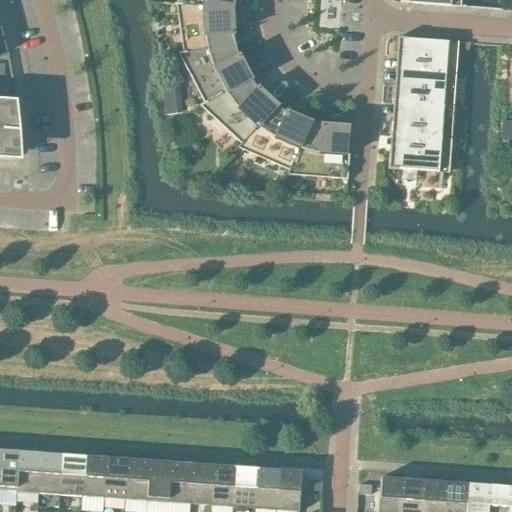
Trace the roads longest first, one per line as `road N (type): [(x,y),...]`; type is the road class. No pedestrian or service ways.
road 1 (residential): [(0,198),(67,203),(63,107),(39,0)]
road 2 (residential): [(366,88),(333,85),(294,67),(272,31),(274,0)]
road 3 (residential): [(372,13),(511,24)]
